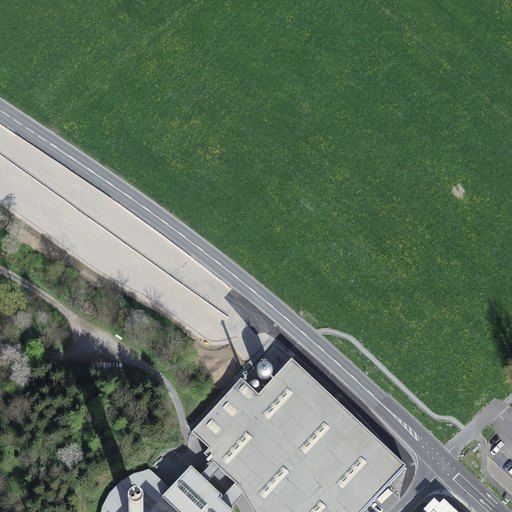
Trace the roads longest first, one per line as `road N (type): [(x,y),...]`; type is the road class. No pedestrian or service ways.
road 1 (primary): [(447,466),(234,276),(0,110)]
road 2 (track): [(0,267),(39,287),(111,349)]
